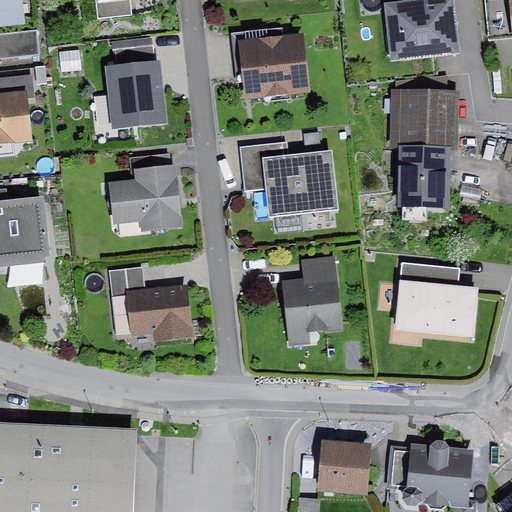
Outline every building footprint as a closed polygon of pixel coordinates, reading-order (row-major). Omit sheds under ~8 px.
[(23,0),(0,0),(0,23),(25,21),(23,0)] [(100,0),(102,18),(136,15),(135,2),(152,0),(100,0)] [(452,0),(401,0),(385,2),(392,59),(459,51),(452,0)] [(38,29),(0,33),(0,57),(40,54),(38,29)] [(302,38),(240,45),(246,102),(309,95),(302,38)] [(160,65),(106,71),(112,132),(167,126),(160,65)] [(462,92),(393,91),(392,147),(403,147),(402,208),(450,209),(451,150),(461,150),(462,92)] [(32,93),(0,94),(0,146),(35,144),(32,93)] [(291,144),(242,150),(247,197),(268,194),(272,223),(338,215),(331,153),(292,157),(291,144)] [(138,183),(111,185),(115,233),(181,227),(176,168),(137,172),(138,183)] [(47,201),(0,205),(0,266),(53,261),(47,201)] [(307,280),(285,282),(292,348),(318,346),(317,334),(342,332),(335,258),(305,261),(307,280)] [(404,263),(396,334),(477,343),(483,289),(461,287),(463,269),(404,263)] [(188,286),(128,291),(133,343),(193,338),(188,286)] [(61,424),(0,420),(0,511),(133,511),(135,484),(138,428),(61,424)] [(374,448),(323,444),(319,492),(370,496),(374,448)] [(470,457),(408,451),(405,506),(469,511),(470,457)]
